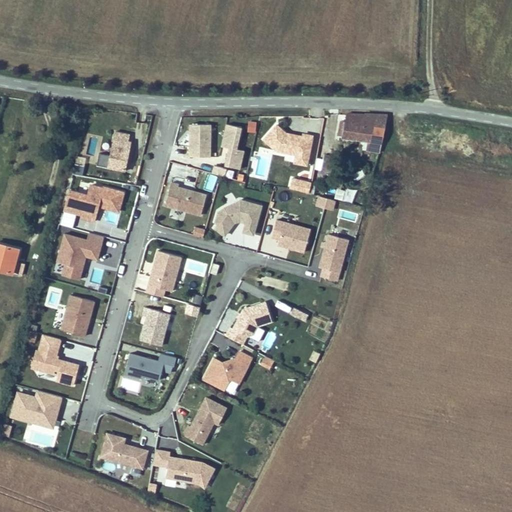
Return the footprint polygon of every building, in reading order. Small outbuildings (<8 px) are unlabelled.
[(376,155),(387,115),(347,114),(346,121),(343,120),(339,134),(368,141),(365,153),(376,155)] [(212,125),(190,125),(190,156),(211,156),(212,125)] [(242,128),(226,125),(221,147),(230,149),(225,169),(214,167),(213,174),(233,178),(235,167),(241,169),(245,152),(237,150),(242,128)] [(303,137),(286,134),(277,125),(264,139),(279,153),(296,156),(294,164),(309,167),(314,136),(303,134),(303,137)] [(130,134),(116,132),(109,170),(126,173),(131,142),(129,142),(130,134)] [(322,169),(333,171),(336,161),(330,160),(331,155),(325,154),(322,169)] [(86,159),(77,157),(74,174),(82,176),(86,159)] [(173,182),(167,204),(203,214),(208,194),(181,186),(181,184),(173,182)] [(89,195),(71,191),(62,224),(74,227),(78,215),(96,220),(99,208),(119,213),(125,192),(104,186),(104,188),(92,185),(89,195)] [(336,201),(319,197),(317,207),(334,211),(336,201)] [(263,206),(241,201),(219,211),(217,222),(212,228),(225,237),(236,223),(239,222),(258,227),(263,206)] [(306,252),(312,230),(277,221),(272,237),(280,239),(279,245),(306,252)] [(206,230),(197,228),(195,235),(204,237),(206,230)] [(88,241),(65,235),(57,262),(65,264),(62,275),(80,280),(87,258),(99,261),(105,238),(90,234),(88,241)] [(339,283),(350,240),(329,235),(319,269),(324,270),(321,278),(339,283)] [(17,263),(21,249),(0,244),(0,270),(10,274),(21,277),(25,265),(17,263)] [(159,251),(148,292),(164,297),(166,290),(173,292),(175,284),(182,286),(186,274),(179,272),(183,258),(159,251)] [(219,265),(213,264),(211,274),(217,275),(219,265)] [(71,295),(61,330),(85,336),(94,302),(71,295)] [(203,297),(195,295),(193,303),(201,305),(203,297)] [(231,326),(227,335),(244,344),(249,335),(254,332),(257,326),(271,324),(268,304),(244,308),(242,313),(239,317),(234,327),(231,326)] [(162,347),(171,315),(145,308),(143,316),(148,317),(141,341),(162,347)] [(294,308),(291,315),(305,322),(309,315),(294,308)] [(35,344),(38,333),(36,333),(30,331),(27,341),(35,344)] [(79,366),(62,361),(59,360),(59,358),(58,358),(60,348),(43,343),(41,353),(37,352),(32,368),(40,370),(41,366),(44,371),(54,374),(59,375),(57,381),(74,386),(79,366)] [(224,391),(229,379),(241,385),(248,370),(254,359),(239,352),(236,359),(223,363),(213,358),(202,379),(224,391)] [(130,354),(124,375),(143,380),(143,378),(159,382),(164,364),(174,366),(175,359),(160,355),(158,362),(130,354)] [(274,362),(265,357),(261,365),(270,370),(274,362)] [(35,399),(17,394),(11,417),(52,429),(61,398),(37,392),(35,399)] [(190,426),(186,434),(187,436),(204,445),(215,422),(220,424),(228,408),(207,397),(192,427),(190,426)] [(12,426),(5,425),(2,434),(10,436),(12,426)] [(122,438),(108,434),(101,458),(143,470),(148,451),(125,444),(126,439),(122,438)] [(166,480),(196,484),(206,489),(216,469),(203,463),(170,457),(171,452),(156,450),(153,466),(168,468),(166,480)] [(157,485),(150,484),(149,491),(156,495),(157,485)]
